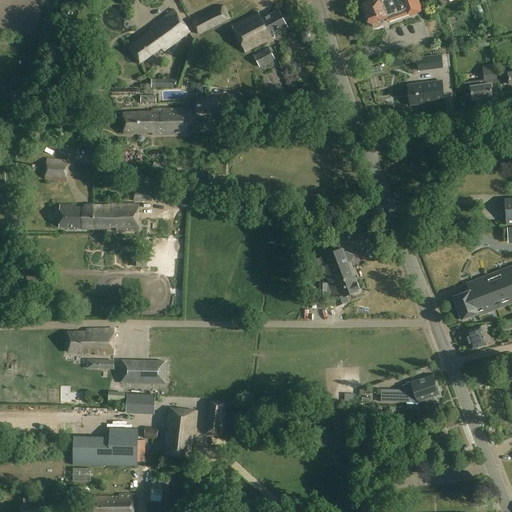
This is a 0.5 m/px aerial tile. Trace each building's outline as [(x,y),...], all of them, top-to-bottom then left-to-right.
[(424,11),(419,0),(374,0),(364,4),(368,16),(366,17),(369,24),(370,23),(371,25),(372,24),(374,29),(381,26),(380,21),(386,19),(387,22),(410,13),(411,16),(424,11)] [(231,19),(224,6),(192,22),(199,35),(231,19)] [(190,32),(174,10),(149,29),(151,31),(128,48),(140,64),(162,48),(164,52),(190,32)] [(288,28),(279,10),(261,19),(258,13),(232,27),(245,53),(272,39),(271,37),(288,28)] [(275,59),(270,48),(254,56),(260,67),(275,59)] [(434,54),(423,56),(424,68),(436,66),(434,54)] [(464,82),(465,94),(471,93),(472,99),(472,102),(481,101),(481,98),(492,96),(491,84),(498,83),(495,65),(482,67),(484,79),(464,82)] [(152,89),(176,88),(176,79),(151,80),(152,89)] [(434,82),(408,86),(410,105),(436,102),(434,82)] [(223,113),(223,98),(194,99),(194,114),(223,113)] [(187,134),(186,109),(152,110),(151,112),(123,113),(124,134),(152,133),(152,136),(187,134)] [(67,160),(46,159),(44,180),(66,181),(67,160)] [(152,201),(152,189),(133,189),(133,202),(152,201)] [(94,206),(93,229),(115,229),(116,231),(138,231),(139,204),(109,205),(109,206),(94,206)] [(82,229),(93,229),(94,206),(60,206),(59,228),(82,228),(82,229)] [(322,267),(328,282),(351,273),(347,263),(352,261),(353,259),(346,256),(347,256),(345,253),(344,253),(342,249),(321,257),(324,266),(322,267)] [(511,265),(508,267),(466,283),(469,291),(453,297),(462,321),(478,315),(479,316),(489,312),(489,314),(511,305),(511,265)] [(351,273),(328,282),(328,283),(319,283),(320,301),(327,301),(326,296),(332,293),(335,299),(334,300),(336,307),(349,302),(347,297),(359,292),(358,290),(360,289),(357,283),(355,283),(351,273)] [(492,343),(487,325),(481,327),(466,331),(472,350),(487,345),(492,343)] [(114,355),(114,329),(86,330),(86,332),(68,332),(68,353),(95,352),(95,355),(114,355)] [(114,360),(95,360),(95,369),(114,369),(114,360)] [(167,361),(121,360),(120,383),(166,385),(167,361)] [(439,394),(432,376),(412,383),(414,391),(382,390),(381,402),(409,402),(418,402),(439,394)] [(125,393),(109,391),(108,404),(125,405),(125,393)] [(225,403),(210,401),(206,435),(222,437),(225,403)] [(197,411),(168,408),(165,441),(166,441),(165,455),(190,458),(192,435),(195,435),(197,411)] [(138,441),(139,429),(110,428),(110,438),(73,437),(73,465),(137,467),(137,462),(145,462),(146,441),(138,441)] [(407,450),(405,439),(393,442),(395,452),(407,450)] [(170,480),(151,478),(150,490),(147,490),(146,499),(168,501),(170,480)] [(92,506),(130,507),(130,504),(136,504),(136,495),(119,495),(119,497),(93,497),(92,506)] [(42,505),(42,498),(31,499),(31,506),(27,506),(27,499),(20,499),(21,506),(21,511),(45,511),(45,505),(42,505)]
